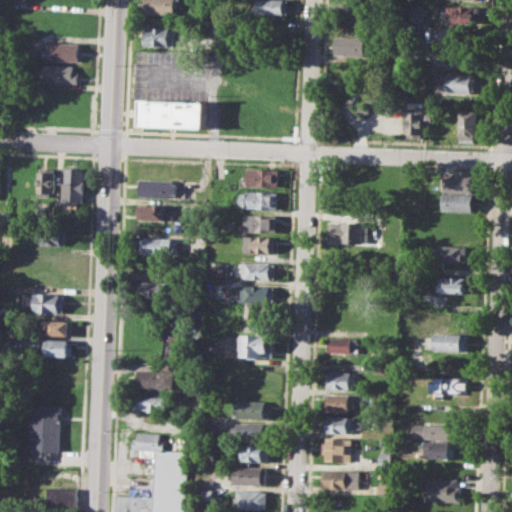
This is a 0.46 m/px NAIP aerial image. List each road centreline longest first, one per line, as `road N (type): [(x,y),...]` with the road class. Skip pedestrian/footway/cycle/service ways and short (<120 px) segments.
road 1 (residential): [(0,139),(511,161)]
road 2 (residential): [(508,0),(489,511)]
road 3 (tertiary): [(115,0),(96,511)]
road 4 (residential): [(312,0),(295,511)]
